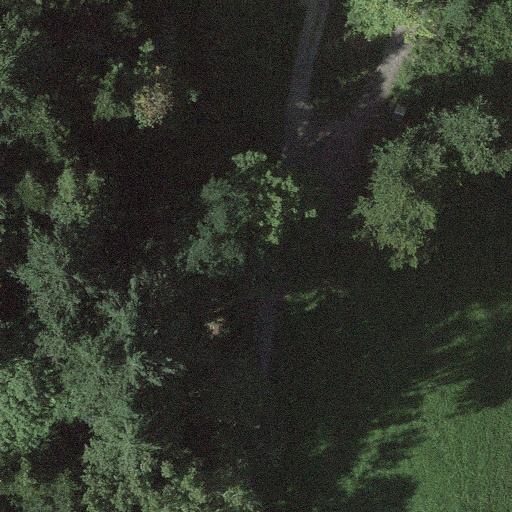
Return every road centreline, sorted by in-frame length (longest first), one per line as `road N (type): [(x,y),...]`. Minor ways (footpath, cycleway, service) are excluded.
road 1 (track): [(290,208),(254,511)]
road 2 (track): [(414,0),(378,75),(290,208)]
road 3 (track): [(334,0),(290,208)]
